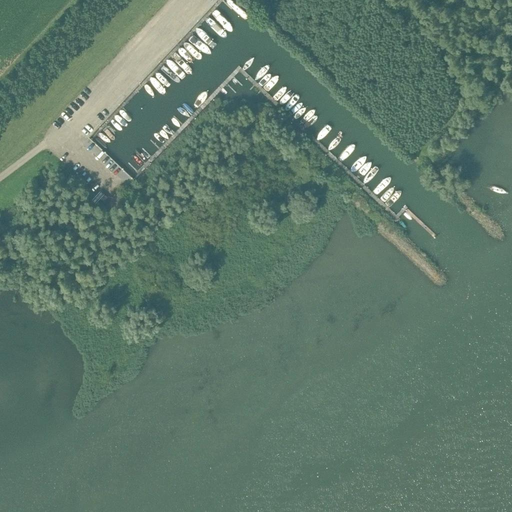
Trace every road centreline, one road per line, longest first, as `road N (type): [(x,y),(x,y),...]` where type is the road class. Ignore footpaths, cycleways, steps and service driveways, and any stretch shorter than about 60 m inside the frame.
road 1 (unclassified): [(0,177),(57,133),(180,0)]
road 2 (unclassified): [(0,115),(106,0)]
